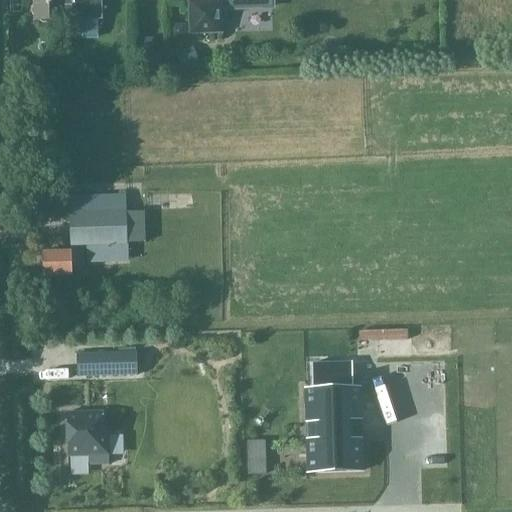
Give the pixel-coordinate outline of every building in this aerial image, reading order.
[(35,0),(35,3),(34,3),(35,21),(64,20),(101,19),(100,0),(35,0)] [(218,0),(219,2),(189,2),(190,34),(220,33),(219,9),(230,8),(229,0),(218,0)] [(143,211),(126,211),(126,198),(70,200),(72,253),(42,254),(43,278),(72,278),(71,267),(84,267),(83,247),(91,247),(92,262),(128,262),(127,244),(144,244),(143,211)] [(117,353),(76,355),(76,378),(137,376),(136,353),(135,353),(135,349),(117,350),(117,353)] [(362,471),(360,387),(304,389),(307,473),(362,471)] [(102,412),(65,413),(66,458),(88,458),(88,466),(108,466),(108,457),(109,457),(109,433),(103,433),(102,412)] [(264,443),(247,443),(248,475),(265,475),(264,443)]
